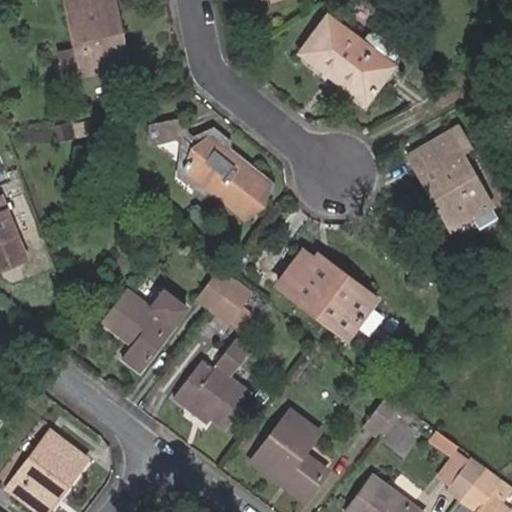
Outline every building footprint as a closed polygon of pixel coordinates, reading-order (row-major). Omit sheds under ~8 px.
[(66,0),(81,73),(122,65),(116,32),(124,31),(117,0),(66,0)] [(300,53),(326,72),(329,69),(367,99),(393,66),(329,16),(300,53)] [(131,63),(124,31),(116,32),(122,65),(131,63)] [(197,154),(182,171),(203,189),(212,187),(246,218),(265,195),(262,192),(267,185),(224,147),(224,141),(214,132),(200,136),(192,130),(184,115),(149,122),(149,135),(161,141),(177,137),(197,154)] [(73,137),(91,133),(88,118),(70,122),(73,137)] [(418,172),(435,200),(442,196),(459,227),(491,207),(459,149),(418,172)] [(442,196),(435,200),(452,231),(459,227),(442,196)] [(0,268),(25,259),(0,197),(0,268)] [(293,282),(285,292),(344,335),(370,302),(336,277),(340,271),(315,253),(311,258),(302,251),(284,275),(293,282)] [(195,290),(211,302),(212,301),(232,274),(234,272),(231,270),(218,260),(195,290)] [(375,297),(340,271),(336,277),(370,302),(375,297)] [(232,274),(212,301),(230,313),(243,295),(250,285),(234,272),(232,274)] [(277,285),(285,292),(293,282),(284,275),(277,285)] [(95,318),(119,337),(123,332),(130,337),(126,342),(116,355),(135,369),(170,323),(168,322),(181,305),(159,288),(146,305),(120,285),(95,318)] [(254,303),(243,295),(230,313),(242,322),(254,303)] [(123,332),(119,337),(126,342),(130,337),(123,332)] [(187,399),(208,416),(222,427),(250,391),(227,374),(249,344),(233,332),(211,362),(212,363),(209,368),(197,358),(169,395),(183,405),(187,399)] [(377,432),(402,400),(399,398),(387,388),(362,421),(377,432)] [(205,421),(208,416),(187,399),(183,405),(205,421)] [(288,442),(304,419),(287,406),(246,459),(277,482),(280,476),(304,494),(325,466),(302,448),(300,447),(299,449),(288,442)] [(316,428),(304,419),(288,442),(299,449),(300,447),(302,448),(316,428)] [(36,511),(60,482),(65,486),(84,460),(47,431),(4,488),(36,511)] [(484,463),(470,452),(446,486),(459,497),(483,465),(484,463)] [(498,496),(509,482),(486,465),(484,463),(483,465),(459,497),(478,511),(510,511),(483,491),(486,486),(498,496)] [(341,511),(417,511),(370,475),(341,511)] [(300,499),(304,494),(280,476),(277,482),(300,499)] [(45,511),(65,486),(60,482),(36,511),(45,511)]
